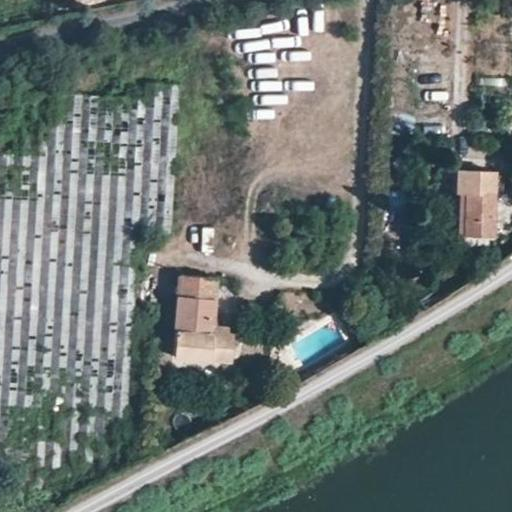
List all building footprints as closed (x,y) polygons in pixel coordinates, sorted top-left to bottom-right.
[(482,101),(501,103),(503,80),(484,78),(482,101)] [(135,277),(135,268),(137,232),(169,234),(177,83),(145,81),(144,97),(0,88),(0,495),(25,497),(124,459),(135,277)] [(496,175),(458,174),(457,195),(467,195),(466,238),(494,239),(496,175)] [(144,269),(135,268),(135,277),(145,277),(144,269)] [(217,281),(180,279),(175,359),(233,362),(235,335),(214,334),(217,281)]
